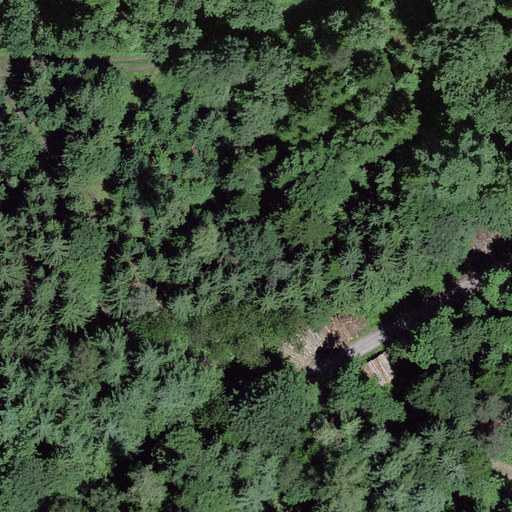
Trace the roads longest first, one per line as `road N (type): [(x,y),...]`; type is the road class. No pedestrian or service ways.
road 1 (track): [(39,511),(511,260)]
road 2 (track): [(295,377),(511,465)]
